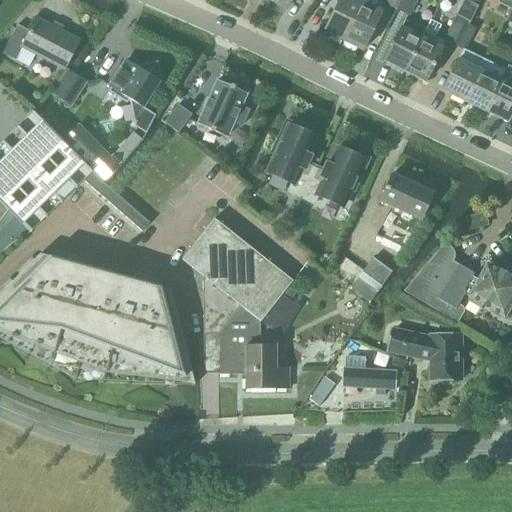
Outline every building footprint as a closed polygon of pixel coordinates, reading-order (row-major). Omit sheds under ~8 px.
[(267,0),(285,11),(291,0),(267,0)] [(339,0),(323,34),(343,43),(362,0),(339,0)] [(362,0),(343,43),(362,52),(382,11),(376,9),(379,0),(362,0)] [(384,0),(382,4),(395,11),(400,0),(384,0)] [(415,0),(400,0),(395,11),(407,17),(415,0)] [(511,0),(498,0),(498,2),(508,8),(511,1),(511,0)] [(474,7),(463,1),(444,38),(455,43),(465,24),(474,7)] [(16,26),(2,54),(13,61),(15,61),(28,68),(35,55),(61,69),(76,42),(58,32),(60,29),(52,24),(50,28),(36,20),(29,32),(29,33),(17,26),(16,26)] [(421,37),(403,73),(425,83),(445,43),(434,38),(440,26),(430,20),(424,32),(421,37)] [(424,32),(404,23),(384,63),(403,73),(421,37),(424,32)] [(465,24),(455,43),(465,49),(475,29),(465,24)] [(464,102),(485,60),(463,49),(442,91),(464,102)] [(485,60),(464,102),(485,112),(506,70),(485,60)] [(123,64),(108,87),(111,89),(109,92),(119,99),(121,96),(128,101),(134,128),(144,135),(154,118),(153,117),(141,109),(158,83),(156,82),(159,79),(156,64),(141,68),(139,71),(137,69),(136,71),(124,63),(123,64)] [(511,73),(506,70),(485,112),(507,123),(511,113),(511,73)] [(67,72),(52,95),(71,107),(85,84),(67,72)] [(217,82),(197,125),(226,139),(233,123),(241,127),(248,112),(240,108),(246,95),(217,82)] [(164,124),(178,134),(190,116),(177,107),(164,124)] [(0,203),(29,234),(83,181),(92,172),(32,112),(30,114),(42,125),(36,131),(37,133),(30,140),(17,127),(15,129),(28,142),(21,149),(19,147),(14,153),(2,141),(0,143),(12,155),(6,161),(8,162),(0,169),(0,203)] [(301,198),(316,167),(308,163),(311,156),(307,154),(314,139),(299,132),(301,127),(286,120),(279,136),(284,138),(268,173),(292,184),(288,193),(301,198)] [(79,125),(64,140),(105,182),(120,167),(79,125)] [(323,170),(316,167),(301,198),(314,204),(318,195),(343,207),(358,172),(363,174),(370,158),(355,152),(353,156),(338,149),(330,165),(326,163),(323,170)] [(92,172),(83,181),(141,232),(149,224),(104,184),(92,172)] [(420,220),(432,194),(392,175),(380,202),(420,220)] [(185,257),(183,260),(184,261),(204,277),(204,294),(204,298),(205,336),(221,336),(221,335),(228,326),(235,318),(241,310),(244,307),(260,322),(261,322),(281,296),(293,281),(262,257),(255,252),(214,220),(204,233),(185,257)] [(511,277),(489,264),(481,278),(479,281),(473,278),(475,275),(460,266),(457,270),(452,267),(455,262),(455,260),(456,259),(456,258),(456,257),(456,255),(455,254),(455,253),(454,251),(454,250),(453,249),(452,248),(447,244),(405,293),(460,324),(466,314),(466,313),(467,312),(467,311),(467,310),(467,309),(466,308),(466,307),(460,304),(467,293),(470,295),(469,297),(507,318),(511,309),(511,277)] [(171,290),(40,254),(0,294),(0,328),(52,354),(191,376),(194,386),(196,385),(171,290)] [(363,272),(382,287),(393,272),(374,258),(363,272)] [(351,288),(371,304),(380,294),(359,278),(351,288)] [(281,296),(261,322),(279,334),(282,335),(300,307),(299,307),(281,296)] [(221,336),(205,336),(205,373),(206,373),(221,373),(221,374),(227,374),(245,374),(245,390),(255,389),(289,389),(288,368),(275,368),(275,346),(260,346),(260,323),(260,322),(244,307),(241,310),(235,318),(228,326),(221,335),(221,336)] [(433,382),(462,381),(462,337),(433,337),(433,340),(395,332),(390,352),(433,361),(433,382)] [(344,387),(396,390),(397,372),(365,370),(345,369),(344,387)]
